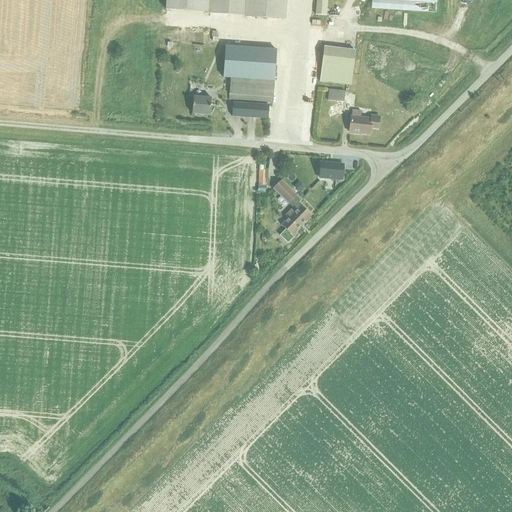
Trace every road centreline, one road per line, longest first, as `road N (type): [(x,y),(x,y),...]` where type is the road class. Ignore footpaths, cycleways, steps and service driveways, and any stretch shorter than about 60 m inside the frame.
road 1 (track): [(290,265),(52,511)]
road 2 (unclassified): [(389,168),(331,150),(161,136)]
road 3 (unclassified): [(389,168),(511,49)]
road 4 (track): [(161,136),(0,123)]
road 5 (unclassified): [(389,168),(290,265)]
